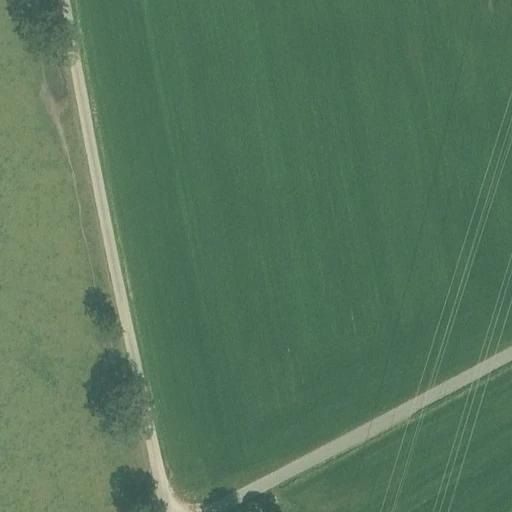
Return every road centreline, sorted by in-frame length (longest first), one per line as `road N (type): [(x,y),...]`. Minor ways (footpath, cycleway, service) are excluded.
road 1 (unknown): [(126,511),(58,0)]
road 2 (unclassified): [(213,511),(511,353)]
